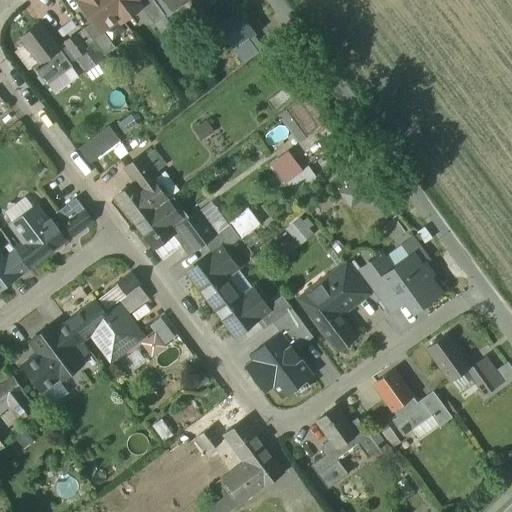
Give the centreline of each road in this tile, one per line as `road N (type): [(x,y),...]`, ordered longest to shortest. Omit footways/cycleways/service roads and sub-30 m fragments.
road 1 (unclassified): [(482,280),(331,394),(279,411),(250,397),(119,226)]
road 2 (unclassified): [(273,0),(482,280)]
road 3 (unclassified): [(119,226),(0,65)]
road 4 (unclassified): [(119,226),(0,318)]
